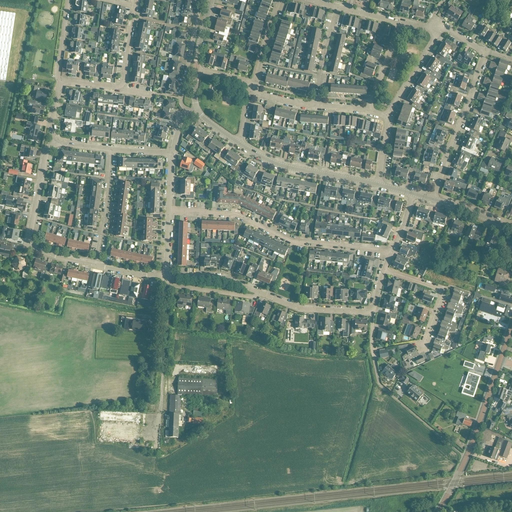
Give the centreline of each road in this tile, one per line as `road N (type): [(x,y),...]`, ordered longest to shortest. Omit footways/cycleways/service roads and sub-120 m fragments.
road 1 (residential): [(391,251),(294,242),(236,214),(169,211)]
road 2 (residential): [(371,312),(296,308),(219,277),(165,276)]
road 3 (residential): [(53,138),(29,245),(94,265)]
road 4 (tertiary): [(437,511),(499,361)]
road 5 (residential): [(433,201),(485,52)]
road 6 (residential): [(376,185),(283,166),(238,141)]
